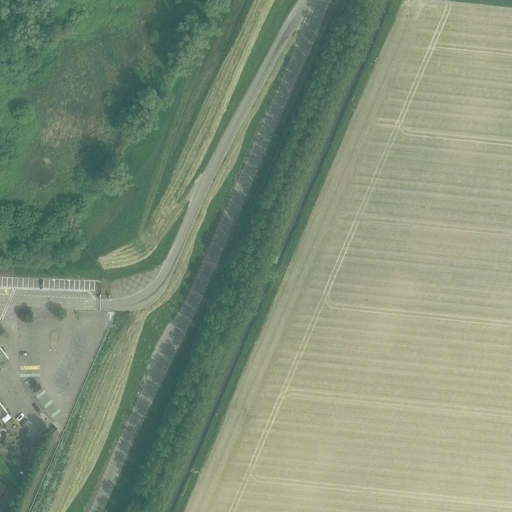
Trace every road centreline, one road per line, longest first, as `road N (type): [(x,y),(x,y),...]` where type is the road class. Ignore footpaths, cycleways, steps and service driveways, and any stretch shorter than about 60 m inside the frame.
road 1 (tertiary): [(95,511),(323,0)]
road 2 (unclassified): [(100,306),(138,302),(157,288),(211,167),(294,18),(319,0)]
